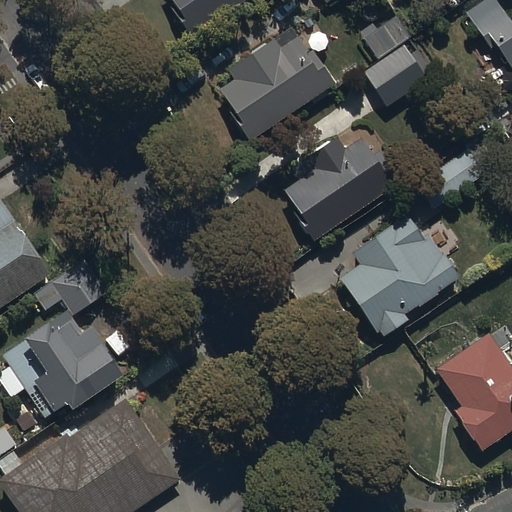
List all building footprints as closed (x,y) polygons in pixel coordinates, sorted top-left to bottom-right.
[(169,0),(171,2),(168,4),(188,34),(237,0),(169,0)] [(511,27),(492,0),(489,0),(461,20),(504,80),(511,74),(511,27)] [(377,64),(400,46),(409,41),(394,18),(361,40),(377,64)] [(233,77),(218,88),(233,110),(230,112),(249,139),(332,81),(308,46),(305,48),(289,25),(227,68),(233,77)] [(400,46),(377,64),(362,75),(386,111),(425,84),(400,46)] [(299,185),(283,195),(298,218),(296,220),(312,245),(401,187),(379,153),(369,159),(358,143),(340,154),(334,144),(291,172),(299,185)] [(483,178),(466,151),(413,186),(431,213),(483,178)] [(0,304),(51,271),(4,201),(0,203),(0,304)] [(404,223),(349,259),(358,272),(339,284),(378,343),(405,324),(402,319),(457,282),(427,236),(417,243),(404,223)] [(85,261),(33,295),(45,315),(62,304),(72,319),(107,296),(85,261)] [(511,276),(509,272),(488,288),(498,302),(511,291),(511,276)] [(43,315),(0,341),(0,343),(23,382),(32,376),(50,405),(65,396),(69,404),(120,373),(103,345),(105,344),(90,319),(76,328),(68,314),(50,325),(43,315)] [(488,338),(434,372),(459,412),(452,416),(479,458),(511,437),(511,375),(488,338)] [(62,430),(0,471),(0,484),(18,511),(126,511),(177,478),(122,397),(66,435),(62,430)]
